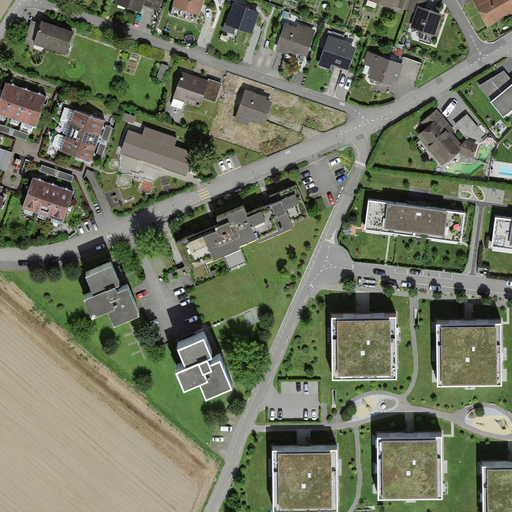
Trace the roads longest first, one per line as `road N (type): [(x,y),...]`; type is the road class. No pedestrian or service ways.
road 1 (residential): [(365,123),(49,251),(0,253)]
road 2 (residential): [(365,123),(352,109),(29,0)]
road 3 (residential): [(206,511),(315,264)]
road 4 (residential): [(511,288),(315,264)]
road 5 (residential): [(365,123),(363,154),(315,264)]
road 6 (residential): [(483,57),(365,123)]
